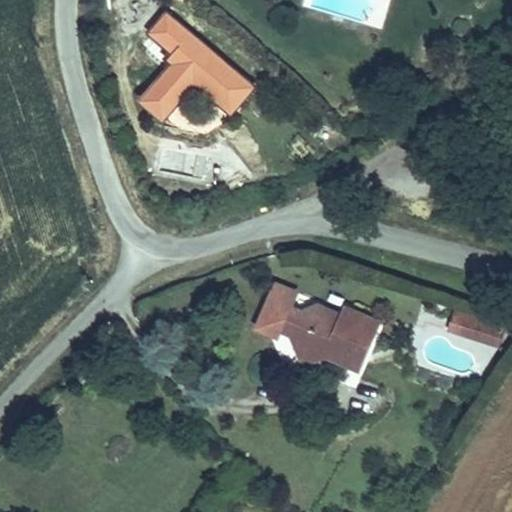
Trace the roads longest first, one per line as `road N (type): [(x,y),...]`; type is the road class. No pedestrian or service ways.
road 1 (residential): [(152,245),(173,250),(300,222),(407,240),(511,271)]
road 2 (residential): [(152,245),(115,204),(73,86),(67,0)]
road 3 (residential): [(0,404),(152,245)]
